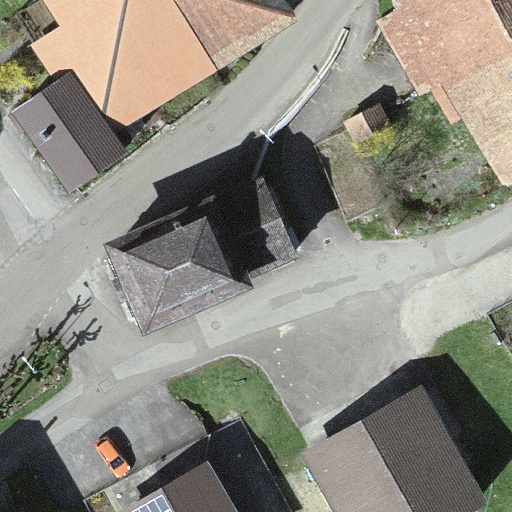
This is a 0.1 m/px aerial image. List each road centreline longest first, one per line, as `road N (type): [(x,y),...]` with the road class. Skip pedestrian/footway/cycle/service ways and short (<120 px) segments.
road 1 (residential): [(139,380),(511,220)]
road 2 (tertiary): [(62,254),(230,129),(346,0)]
road 3 (residential): [(0,453),(139,380)]
road 4 (residential): [(62,254),(139,380)]
road 5 (residential): [(0,151),(62,254)]
